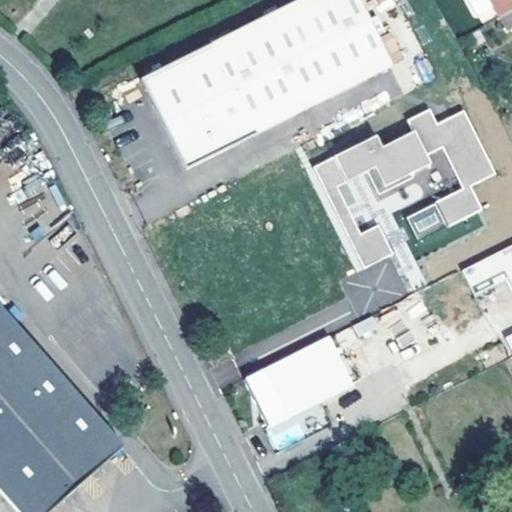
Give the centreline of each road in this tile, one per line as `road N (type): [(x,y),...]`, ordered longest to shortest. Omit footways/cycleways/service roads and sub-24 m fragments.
road 1 (residential): [(0,54),(61,127),(253,511)]
road 2 (unknown): [(240,486),(479,366)]
road 3 (unknown): [(157,511),(173,486),(171,460),(86,331)]
